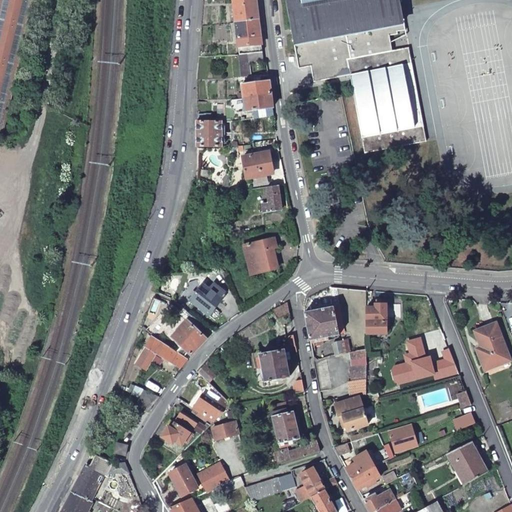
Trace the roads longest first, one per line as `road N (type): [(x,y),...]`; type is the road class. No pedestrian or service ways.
road 1 (unclassified): [(45,511),(79,446),(168,210),(192,0)]
road 2 (unclassified): [(156,510),(136,462),(141,441),(209,347),(291,289)]
road 3 (unclassified): [(314,276),(282,134),(267,0)]
road 4 (residential): [(291,289),(317,413),(361,511)]
road 5 (residential): [(433,283),(511,483)]
